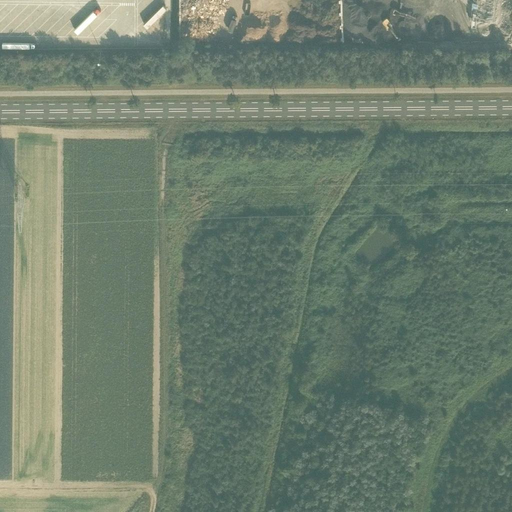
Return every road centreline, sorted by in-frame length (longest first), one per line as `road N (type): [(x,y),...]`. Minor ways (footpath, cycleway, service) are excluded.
road 1 (secondary): [(0,113),(511,107)]
road 2 (track): [(159,486),(166,458),(167,142)]
road 3 (track): [(159,486),(0,486)]
